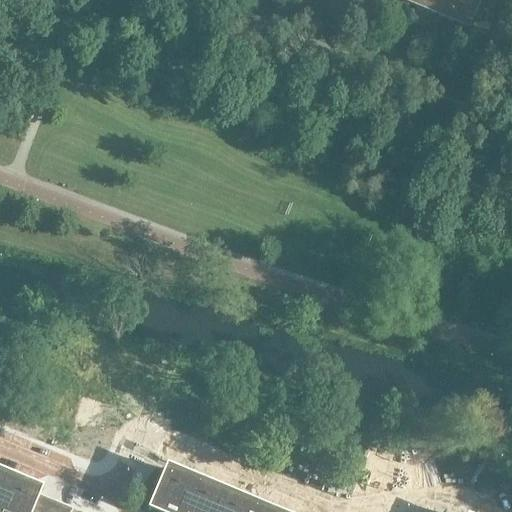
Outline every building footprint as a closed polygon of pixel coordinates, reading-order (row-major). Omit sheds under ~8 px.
[(442,5),(444,0),(413,0),(411,6),(446,21),(451,9),(442,5)] [(480,1),(477,0),(444,0),(442,5),(451,9),(446,21),(468,30),(480,1)] [(158,511),(215,511),(223,494),(206,487),(205,489),(199,487),(200,484),(190,480),(189,483),(182,480),(183,477),(165,470),(148,511),(149,511),(151,509),(158,511)] [(31,511),(38,498),(40,492),(22,485),(21,487),(15,484),(16,482),(6,478),(5,480),(0,477),(0,511),(31,511)] [(265,511),(264,511),(263,511),(259,511),(256,511),(257,508),(247,504),(246,507),(239,504),(240,501),(223,494),(215,511),(265,511)] [(44,511),(49,502),(38,498),(31,511),(44,511)] [(57,511),(60,507),(49,502),(44,511),(57,511)]
